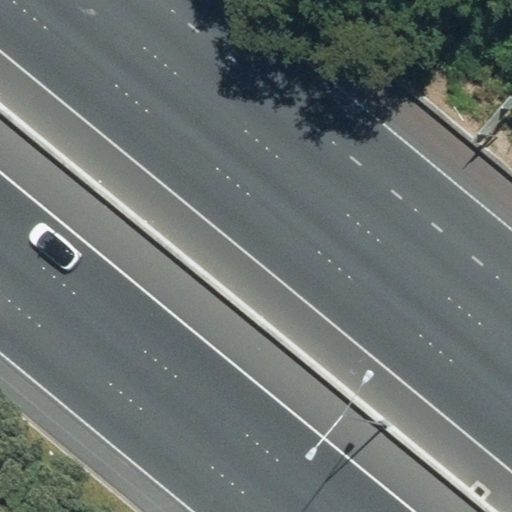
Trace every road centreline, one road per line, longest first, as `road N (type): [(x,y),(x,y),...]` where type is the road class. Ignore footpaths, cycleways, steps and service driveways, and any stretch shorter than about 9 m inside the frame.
road 1 (motorway): [(32,0),(511,392)]
road 2 (motorway): [(269,511),(0,290)]
